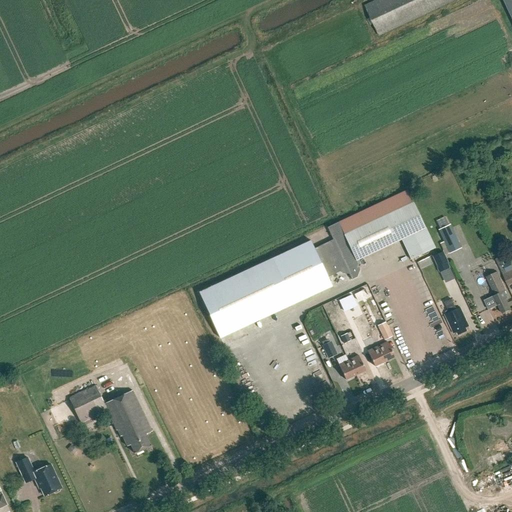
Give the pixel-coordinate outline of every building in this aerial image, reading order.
[(378,0),(365,6),(380,36),(456,0),(378,0)] [(511,0),(503,0),(511,18),(511,0)] [(407,190),(327,228),(333,240),(314,249),(310,241),(199,293),(220,338),(332,287),(327,278),(341,271),(340,269),(345,267),(352,280),(357,277),(359,270),(356,268),(358,262),(357,260),(401,240),(410,260),(434,249),(413,203),(407,190)] [(462,248),(456,236),(444,241),(450,254),(462,248)] [(443,252),(433,256),(440,272),(450,267),(443,252)] [(511,266),(510,262),(504,265),(500,257),(495,260),(507,286),(511,283),(511,266)] [(412,262),(406,264),(408,270),(414,268),(412,262)] [(399,275),(403,267),(398,265),(395,273),(399,275)] [(468,277),(477,272),(473,265),(464,270),(468,277)] [(497,306),(498,305),(502,314),(504,313),(506,313),(508,312),(509,311),(511,310),(506,300),(508,299),(504,292),(505,291),(497,273),(487,277),(495,296),(493,297),(497,306)] [(443,279),(442,292),(453,293),(454,280),(443,279)] [(352,295),(339,301),(344,312),(357,306),(352,295)] [(454,334),(457,332),(458,335),(467,331),(466,328),(469,326),(460,308),(457,310),(452,300),(445,303),(450,313),(445,315),(454,334)] [(378,327),(385,341),(391,338),(385,324),(378,327)] [(347,334),(341,337),(344,343),(350,341),(347,334)] [(338,354),(331,341),(322,346),(328,359),(338,354)] [(377,347),(384,362),(394,357),(387,342),(377,347)] [(367,352),(375,367),(384,362),(377,347),(367,352)] [(403,357),(405,362),(413,359),(411,354),(403,357)] [(348,361),(356,376),(366,371),(358,356),(348,361)] [(339,365),(346,380),(356,376),(348,361),(339,365)] [(277,391),(287,387),(285,382),(275,386),(277,391)] [(69,399),(81,424),(108,411),(117,431),(118,431),(121,437),(122,436),(127,447),(131,445),(135,455),(151,447),(146,435),(152,433),(132,391),(104,405),(96,387),(69,399)] [(52,408),(57,406),(52,396),(47,399),(52,408)] [(41,488),(45,496),(53,492),(55,493),(59,491),(60,490),(62,488),(51,465),(34,473),(27,458),(16,463),(26,483),(35,479),(39,489),(41,488)]
